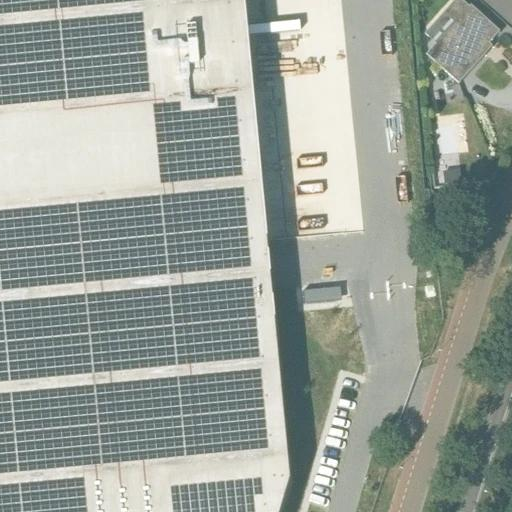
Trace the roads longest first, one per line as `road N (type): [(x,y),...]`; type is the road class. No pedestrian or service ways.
road 1 (unclassified): [(408,511),(511,209)]
road 2 (tertiary): [(511,375),(468,511)]
